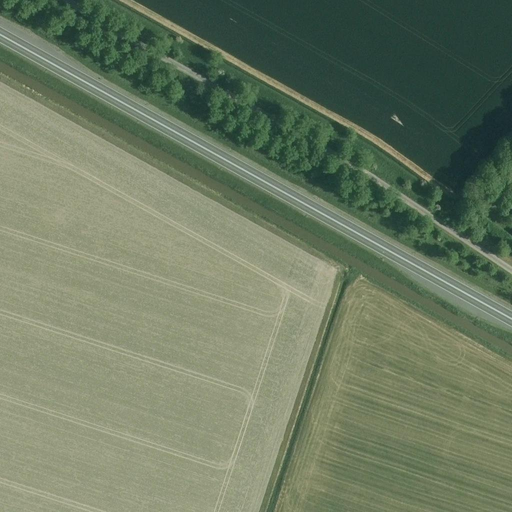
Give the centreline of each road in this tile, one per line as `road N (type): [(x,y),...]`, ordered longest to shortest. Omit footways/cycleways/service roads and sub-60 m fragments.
road 1 (trunk): [(511,319),(0,35)]
road 2 (unclassified): [(511,270),(353,162),(76,0)]
